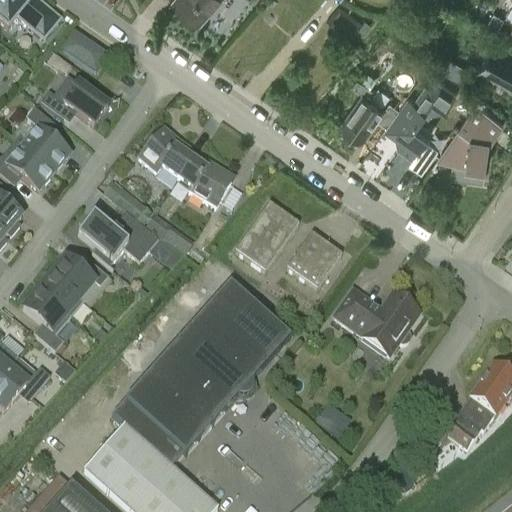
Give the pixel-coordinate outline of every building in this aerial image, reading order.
[(0,0),(0,27),(7,33),(17,20),(43,42),(58,24),(31,1),(27,6),(20,0),(0,0)] [(173,0),(172,1),(198,24),(218,0),(173,0)] [(498,31),(504,21),(494,16),(488,25),(498,31)] [(370,24),(364,20),(358,29),(364,33),(370,24)] [(107,61),(72,37),(59,56),(95,80),(107,61)] [(511,52),(494,42),(478,71),(497,81),(499,77),(511,84),(511,86),(511,89),(511,90),(511,52)] [(440,71),(464,85),(472,72),(448,57),(440,71)] [(378,88),(375,93),(356,80),(350,88),(361,96),(338,129),(359,144),(384,109),(382,108),(390,97),(378,88)] [(430,137),(429,130),(424,126),(431,116),(443,113),(454,96),(431,80),(414,104),(408,99),(385,132),(399,141),(400,147),(398,150),(413,160),(409,165),(421,174),(438,150),(426,142),(430,137)] [(92,131),(107,111),(67,82),(53,101),(47,97),(40,108),(62,124),(70,114),(92,131)] [(486,170),(489,144),(493,139),(494,140),(503,128),(474,107),(440,155),(453,164),(451,179),(483,184),(485,170),(486,170)] [(21,151),(53,177),(69,159),(47,141),(55,131),(34,113),(25,123),(37,132),(22,150),(21,151)] [(158,172),(176,185),(191,165),(176,155),(180,150),(161,134),(136,163),(153,178),(158,172)] [(0,180),(8,188),(16,178),(38,196),(53,177),(21,151),(22,150),(16,145),(0,163),(0,180)] [(204,174),(191,165),(176,185),(188,193),(185,198),(213,214),(231,182),(207,168),(204,174)] [(0,237),(5,241),(6,239),(10,242),(19,230),(16,228),(20,222),(4,209),(0,205),(0,202),(7,195),(0,189),(0,237)] [(152,218),(121,193),(111,206),(142,231),(152,218)] [(297,228),(292,225),(267,208),(233,256),(263,277),(297,228)] [(94,254),(91,258),(108,272),(122,255),(138,268),(157,245),(125,217),(110,235),(92,221),(77,239),(94,254)] [(161,245),(170,232),(153,220),(144,233),(161,245)] [(285,273),(315,294),(340,259),(310,238),(285,273)] [(192,249),(184,243),(175,255),(184,261),(192,249)] [(147,259),(153,264),(164,251),(158,247),(147,259)] [(79,304),(80,304),(93,288),(98,292),(107,282),(85,264),(77,273),(64,263),(50,280),(79,304)] [(65,321),(65,322),(68,325),(84,307),(80,304),(79,304),(50,280),(36,297),(65,321)] [(122,431),(170,473),(187,455),(237,400),(242,401),(246,401),(251,395),(252,390),(250,386),(256,379),(290,345),(232,289),(110,420),(122,431)] [(351,295),(332,322),(388,361),(398,348),(401,349),(405,348),(408,346),(409,342),(409,338),(406,335),(418,319),(410,313),(410,310),(401,304),(398,304),(390,299),(378,316),(370,310),(371,309),(351,295)] [(65,321),(36,297),(22,314),(40,330),(32,339),(54,357),(62,347),(51,338),(65,322),(65,321)] [(100,334),(92,343),(98,349),(107,340),(100,334)] [(0,382),(16,363),(0,348),(0,345),(2,342),(0,340),(0,382)] [(0,413),(3,416),(21,395),(31,403),(49,381),(39,373),(35,378),(17,363),(0,382),(0,413)] [(455,429),(448,439),(457,445),(506,376),(492,366),(468,401),(470,402),(453,427),(455,429)] [(511,396),(511,380),(506,376),(457,445),(468,453),(481,434),(482,434),(493,418),(495,420),(511,396)] [(335,441),(348,424),(327,408),(314,426),(335,441)] [(214,511),(170,473),(122,431),(82,476),(122,511),(214,511)] [(440,446),(426,436),(421,443),(434,453),(439,447),(440,446)] [(413,471),(404,464),(389,483),(398,491),(413,471)] [(37,473),(0,511),(24,511),(50,485),(37,473)] [(92,511),(69,491),(50,511),(92,511)]
